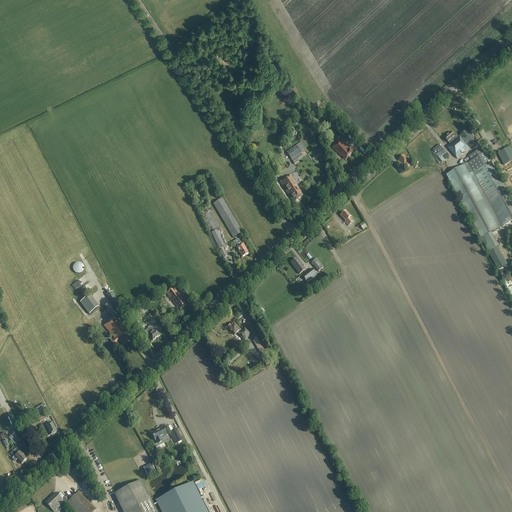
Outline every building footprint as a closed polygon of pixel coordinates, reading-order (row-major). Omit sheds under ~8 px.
[(312,116),(318,129),(321,127),(315,115),(312,116)] [(451,133),(444,138),(448,142),(450,144),(447,146),(457,158),(475,143),(465,131),(458,137),(456,135),(454,137),(451,133)] [(345,160),(353,153),(349,149),(347,151),(345,149),(346,149),(339,141),(332,148),(341,157),(342,156),(345,160)] [(286,152),(294,164),(294,165),(299,162),(297,159),(303,156),(301,154),(305,151),(300,143),(286,152)] [(511,152),(510,148),(498,154),(504,166),(511,161),(511,152)] [(436,155),(442,162),(449,157),(444,149),(436,155)] [(483,149),(463,166),(464,167),(447,176),(481,239),(488,253),(499,247),(491,233),(511,221),(511,200),(490,162),(493,160),(483,149)] [(409,161),(404,156),(399,160),(404,166),(405,165),(407,168),(410,166),(407,163),(409,161)] [(294,181),(299,179),(295,171),(290,174),(294,181)] [(298,185),(297,185),(290,176),(280,183),(293,202),(294,201),(295,202),(303,197),(301,195),(303,194),(301,192),(304,190),(304,189),(302,185),(298,185)] [(242,234),(222,199),(213,204),(234,239),(242,234)] [(345,211),(340,216),(346,222),(346,221),(350,224),(352,222),(349,218),(351,217),(345,211)] [(224,238),(221,239),(216,230),(211,233),(219,249),(224,246),(224,245),(227,243),(224,238)] [(241,245),(238,240),(233,243),(242,258),(249,253),(243,244),(241,245)] [(296,259),(290,263),(300,275),(305,271),(296,259)] [(312,263),(318,272),(323,268),(317,259),(312,263)] [(73,267),(73,269),(73,271),(74,272),(76,273),(78,274),(80,274),(81,273),(83,272),(84,271),(84,269),(84,267),(83,265),(81,264),(80,263),(78,263),(76,264),(74,265),(73,267)] [(302,276),(307,283),(317,276),(312,269),(302,276)] [(75,291),(78,296),(87,290),(84,286),(75,291)] [(177,305),(180,310),(186,305),(181,299),(181,298),(174,288),(166,294),(176,306),(177,305)] [(113,292),(107,295),(116,310),(121,307),(113,292)] [(122,346),(129,341),(125,337),(129,334),(112,315),(108,318),(111,321),(104,327),(115,339),(111,342),(115,346),(119,342),(122,346)] [(92,330),(98,325),(92,318),(86,323),(92,330)] [(139,323),(134,325),(142,340),(146,337),(139,323)] [(241,331),(234,323),(231,326),(231,325),(228,328),(235,336),(237,333),(244,341),(251,335),(244,328),(241,331)] [(147,329),(148,330),(145,332),(148,336),(149,336),(153,341),(160,336),(156,331),(157,330),(153,325),(147,329)] [(270,355),(259,337),(252,341),(260,354),(261,354),(264,359),(270,355)] [(37,418),(40,422),(47,419),(45,414),(37,418)] [(51,435),(57,432),(52,422),(46,425),(51,435)] [(161,438),(167,435),(163,428),(151,434),(155,441),(156,441),(158,444),(162,442),(161,438)] [(176,430),(172,432),(169,434),(175,445),(182,441),(176,430)] [(22,440),(15,432),(10,437),(17,445),(22,440)] [(165,446),(162,442),(158,444),(157,444),(153,446),(155,451),(165,446)] [(17,448),(11,454),(14,457),(12,458),(16,461),(17,460),(21,465),(27,459),(17,448)] [(147,476),(156,472),(151,464),(143,468),(147,476)] [(206,511),(192,483),(155,501),(160,511),(156,511),(142,481),(114,495),(122,511),(206,511)] [(65,498),(62,501),(64,503),(66,505),(72,511),(93,511),(96,510),(80,492),(70,501),(67,497),(65,498)] [(54,511),(64,503),(62,501),(65,498),(60,493),(58,496),(56,493),(45,503),(53,511),(54,511)]
